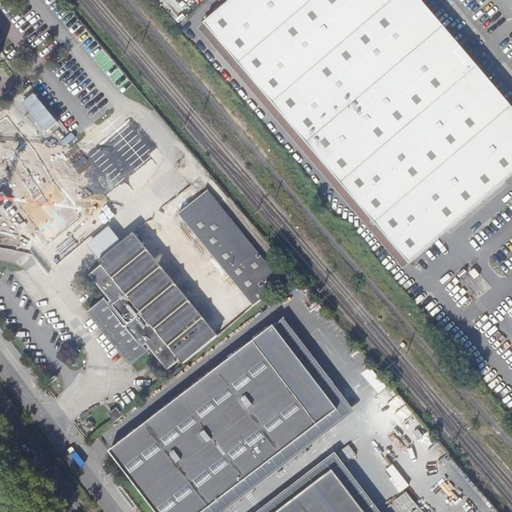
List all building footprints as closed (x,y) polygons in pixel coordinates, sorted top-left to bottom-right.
[(511,106),(418,0),(234,0),(207,25),(409,263),(511,174),(511,106)] [(117,100),(69,139),(88,162),(136,123),(134,121),(117,100)] [(37,165),(39,164),(32,156),(25,148),(19,139),(0,116),(0,164),(8,174),(15,183),(21,178),(32,170),(37,165)] [(21,178),(15,183),(31,201),(26,205),(35,216),(40,212),(54,229),(93,197),(140,159),(155,146),(136,123),(88,162),(59,186),(51,192),(32,170),(21,178)] [(34,141),(25,148),(32,156),(41,148),(34,141)] [(37,165),(32,170),(51,192),(59,186),(47,172),(44,174),(42,171),(37,165)] [(282,282),(207,191),(178,214),(253,306),(282,282)] [(105,230),(86,245),(100,261),(122,243),(109,227),(105,230)] [(122,243),(100,261),(99,262),(102,265),(90,276),(115,306),(106,314),(102,309),(94,316),(130,361),(138,354),(134,349),(144,341),(168,371),(180,360),(183,364),(218,336),(174,282),(133,233),(122,243)] [(270,339),(260,327),(250,335),(261,348),(270,339)] [(233,487),(201,511),(221,511),(344,417),(277,332),(275,334),(270,339),(261,348),(259,349),(316,422),(244,479),(249,484),(238,493),(233,487)] [(316,422),(259,349),(174,431),(159,446),(129,474),(127,476),(154,511),(201,511),(233,487),(238,493),(249,484),(244,479),(316,422)] [(255,511),(380,511),(334,451),(255,511)]
